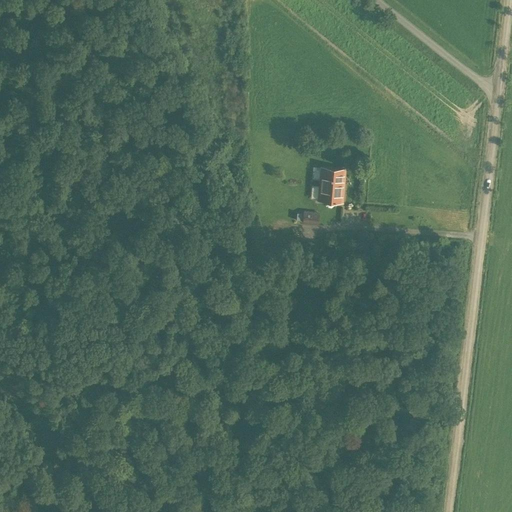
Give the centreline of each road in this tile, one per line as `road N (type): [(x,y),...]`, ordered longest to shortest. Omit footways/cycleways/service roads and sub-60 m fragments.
road 1 (unclassified): [(499,87),(455,511)]
road 2 (unclassified): [(499,87),(386,0)]
